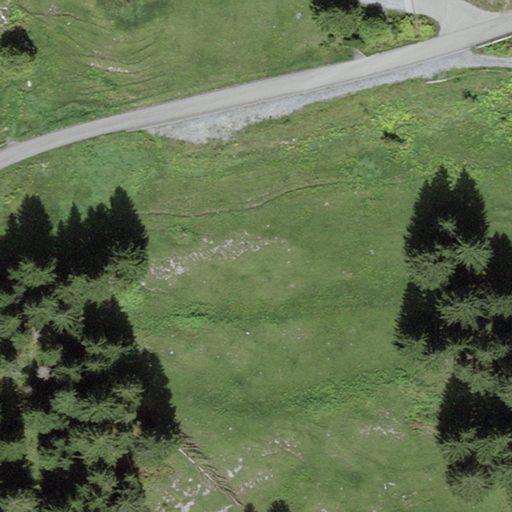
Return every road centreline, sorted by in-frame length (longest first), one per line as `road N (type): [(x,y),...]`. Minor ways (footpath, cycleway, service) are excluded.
road 1 (track): [(0,160),(511,31)]
road 2 (track): [(372,0),(449,4),(471,42),(511,56)]
